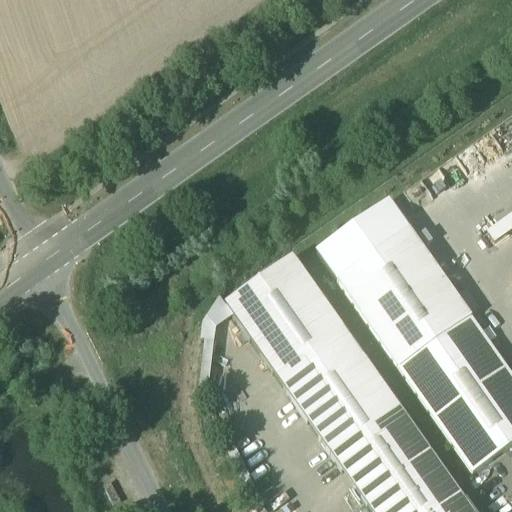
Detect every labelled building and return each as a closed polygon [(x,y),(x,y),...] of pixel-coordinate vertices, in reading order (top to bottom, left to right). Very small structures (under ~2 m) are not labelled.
[(442,286),(386,207),(315,258),(397,374),(449,337),(422,300),(442,286)] [(511,217),(484,239),(493,250),(511,235),(511,217)] [(465,511),(293,268),(227,315),(365,511),(465,511)] [(469,324),(442,286),(422,300),(449,337),(469,324)] [(449,337),(397,374),(472,479),(511,450),(511,385),(469,324),(449,337)]
